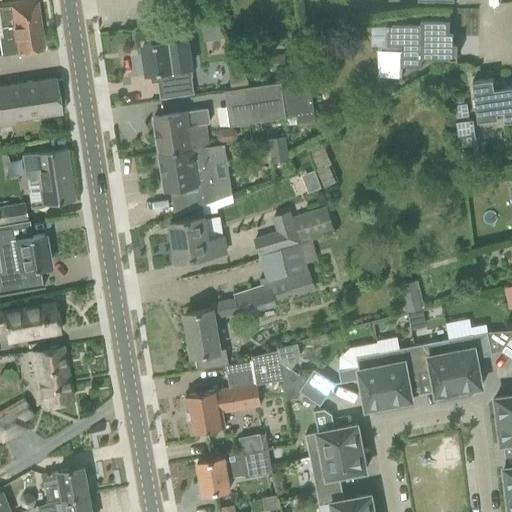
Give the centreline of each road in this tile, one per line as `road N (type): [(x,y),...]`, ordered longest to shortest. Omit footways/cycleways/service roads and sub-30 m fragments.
road 1 (tertiary): [(154,511),(72,0)]
road 2 (residential): [(488,511),(476,418),(381,436),(393,511)]
